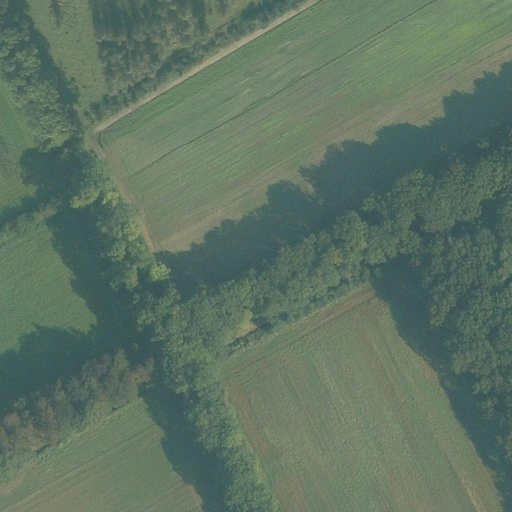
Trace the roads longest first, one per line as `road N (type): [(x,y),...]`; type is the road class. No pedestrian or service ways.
road 1 (unclassified): [(0,450),(511,167)]
road 2 (track): [(165,343),(0,17)]
road 3 (track): [(178,368),(254,511)]
